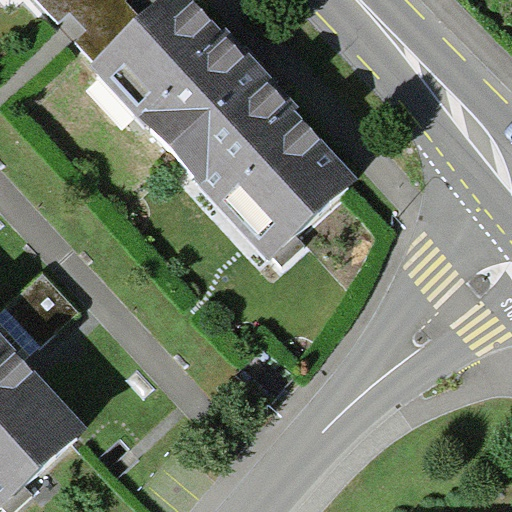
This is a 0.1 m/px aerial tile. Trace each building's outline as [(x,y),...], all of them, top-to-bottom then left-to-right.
[(30,0),(38,9),(48,0),(30,0)] [(48,0),(107,66),(149,29),(129,8),(137,0),(48,0)] [(356,196),(181,1),(149,29),(107,66),(95,77),(270,273),(356,196)] [(45,276),(0,317),(0,332),(27,362),(79,314),(45,276)] [(0,507),(87,429),(27,362),(8,342),(0,333),(0,507)]
